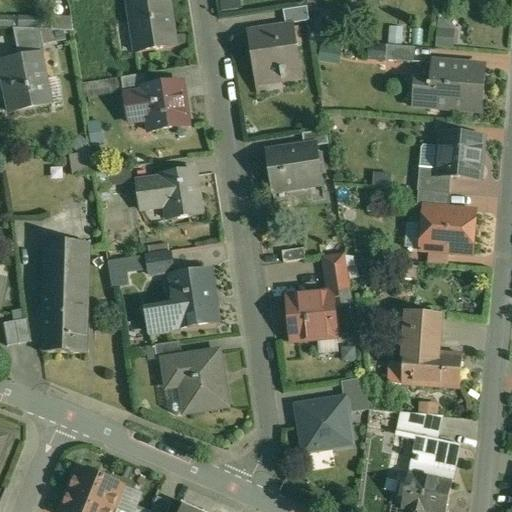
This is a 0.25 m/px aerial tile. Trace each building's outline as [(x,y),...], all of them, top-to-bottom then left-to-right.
[(169,0),(151,0),(130,3),(133,24),(136,23),(140,51),(138,52),(138,53),(177,47),(169,0)] [(236,0),(237,8),(263,7),(262,0),(236,0)] [(296,28),(250,35),(258,83),(260,82),(259,79),(301,72),(301,76),(303,76),(296,28)] [(39,30),(14,29),(19,57),(38,53),(38,55),(44,53),(39,30)] [(416,48),(388,46),(387,61),(414,63),(416,48)] [(19,57),(0,61),(10,112),(48,104),(38,55),(38,53),(19,57)] [(486,68),(433,64),(432,85),(415,84),(414,105),(483,112),(486,68)] [(145,74),(120,78),(123,92),(124,92),(147,88),(145,74)] [(147,88),(124,92),(129,124),(131,124),(130,120),(147,117),(150,134),(188,128),(181,83),(147,88)] [(327,130),(304,134),(306,147),(318,145),(319,147),(329,145),(327,130)] [(484,139),(441,135),(441,138),(438,140),(438,146),(440,149),(438,170),(437,177),(451,178),(480,181),(484,139)] [(306,147),(269,153),(275,192),(311,186),(311,180),(321,179),(322,185),(324,184),(319,147),(318,145),(306,147)] [(438,170),(420,168),(418,192),(451,195),(451,194),(450,194),(451,178),(437,177),(438,170)] [(196,170),(163,175),(164,180),(138,184),(142,211),(173,207),(175,218),(170,218),(170,220),(203,215),(196,170)] [(451,195),(418,192),(419,192),(417,208),(424,209),(425,208),(449,210),(451,195)] [(449,210),(425,208),(424,209),(421,252),(472,256),(476,212),(449,210)] [(89,244),(45,244),(43,354),(87,355),(89,244)] [(171,253),(148,256),(151,276),(169,273),(169,271),(174,270),(171,253)] [(343,256),(324,257),(327,291),(346,290),(343,256)] [(211,270),(174,276),(179,311),(167,312),(166,308),(148,310),(151,334),(218,324),(218,322),(216,323),(211,294),(215,293),(211,270)] [(335,294),(289,298),(293,342),(338,338),(335,294)] [(463,356),(440,354),(440,353),(439,353),(442,317),(407,314),(403,385),(425,386),(425,387),(461,389),(463,356)] [(27,320),(6,324),(10,345),(31,341),(27,320)] [(181,342),(156,346),(158,363),(165,362),(164,361),(184,358),(181,342)] [(184,358),(164,361),(165,362),(168,383),(186,381),(191,413),(228,407),(220,353),(184,358)] [(365,378),(347,381),(350,397),(355,396),(357,406),(369,408),(365,378)] [(344,401),(298,408),(305,452),(351,445),(344,401)] [(416,403),(415,414),(436,414),(437,403),(416,403)] [(443,417),(401,414),(397,433),(422,439),(422,438),(438,441),(443,417)] [(438,441),(422,438),(422,439),(418,457),(416,457),(415,462),(420,463),(417,475),(415,474),(407,511),(409,511),(446,511),(452,483),(453,483),(461,446),(438,441)] [(124,485),(79,468),(70,492),(114,510),(124,485)] [(120,511),(114,510),(70,492),(61,511),(120,511)] [(168,511),(172,503),(158,497),(152,511),(168,511)]
